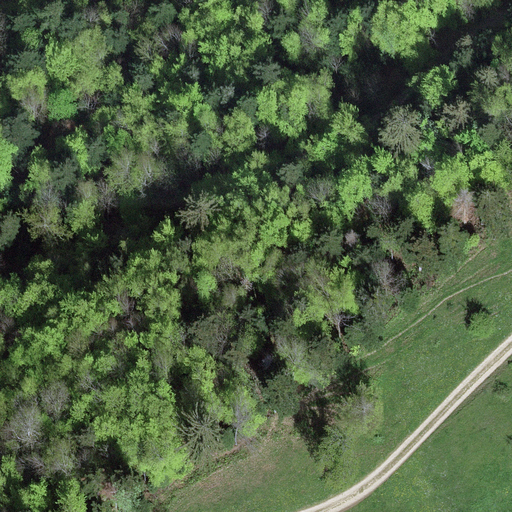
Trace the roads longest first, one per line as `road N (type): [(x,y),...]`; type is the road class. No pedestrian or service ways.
road 1 (track): [(0,297),(86,250),(344,144),(511,16)]
road 2 (track): [(313,511),(394,461),(511,341)]
